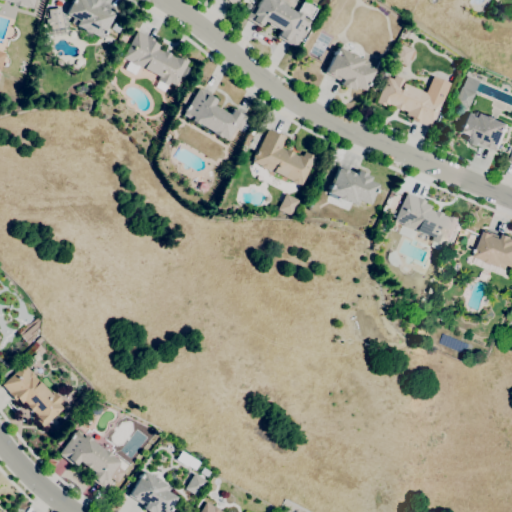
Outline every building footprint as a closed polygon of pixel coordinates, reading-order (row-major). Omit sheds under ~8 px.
[(31,0),(29,8),(19,6),(10,4),(11,3),(0,0),(31,0)] [(99,38),(87,32),(87,33),(81,30),(82,29),(74,25),(76,21),(63,13),(70,0),(96,0),(98,1),(96,3),(113,13),(112,14),(112,15),(103,31),(104,32),(102,35),(101,34),(99,38)] [(292,47),(275,37),(278,30),(262,21),(259,26),(258,25),(257,27),(244,18),(249,10),(244,7),(247,2),(254,7),(258,0),(275,0),(280,3),(279,3),(293,12),(294,11),(295,12),(303,0),(316,8),(309,19),(300,14),(299,16),(308,21),(307,24),(307,25),(303,31),(303,30),(292,47)] [(48,33),(65,32),(64,12),(47,13),(48,33)] [(117,33),(110,29),(113,23),(120,26),(117,33)] [(162,91),(154,87),(157,81),(156,80),(158,77),(138,66),(133,75),(124,69),(128,61),(121,58),(135,31),(145,36),(145,35),(154,40),(153,42),(159,46),(158,49),(162,51),(163,50),(170,54),(169,55),(174,57),(174,56),(177,58),(179,56),(187,60),(184,66),(189,68),(184,78),(179,76),(174,85),(168,82),(166,86),(165,85),(162,91)] [(405,66),(391,60),(398,44),(411,50),(411,51),(414,52),(410,60),(407,59),(405,66)] [(362,90),(354,86),(352,90),(347,88),(339,84),(341,79),(333,75),(333,76),(324,72),(336,47),(348,53),(348,52),(354,55),(353,56),(366,62),(363,67),(372,71),(372,72),(376,74),(373,80),(369,78),(367,82),(367,83),(366,86),(365,86),(362,90)] [(123,68),(118,64),(121,59),(127,62),(123,68)] [(429,128),(419,123),(419,124),(410,120),(411,118),(404,115),(405,111),(401,109),(400,110),(393,107),(394,106),(388,104),(388,105),(385,104),(384,106),(375,103),(386,76),(392,79),(393,75),(405,80),(403,84),(425,93),(426,92),(433,95),(433,96),(441,99),(429,128)] [(467,109),(453,103),(459,87),(460,87),(465,76),(477,81),(473,92),(474,92),(467,109)] [(440,95),(433,93),(436,86),(443,88),(440,95)] [(225,141),(218,137),(210,133),(211,132),(197,124),(196,124),(189,120),(190,119),(181,115),(197,88),(215,98),(211,105),(227,115),(231,108),(246,117),(242,122),(246,125),(242,132),(238,129),(238,130),(232,127),(225,141)] [(496,151),(479,144),(477,147),(469,143),(469,142),(464,140),(466,136),(457,132),(466,112),(475,115),(477,111),(489,117),(490,116),(496,118),(496,119),(508,124),(506,128),(506,129),(505,132),(504,131),(496,151)] [(300,185),(296,184),(296,185),(290,182),(290,181),(265,168),(265,169),(259,167),(260,166),(250,161),(266,130),(272,132),(272,131),(285,137),(280,148),(284,150),(285,149),(292,153),(297,156),(297,155),(301,156),(303,152),(313,157),(300,185)] [(357,205),(352,203),(344,200),(343,201),(337,198),(338,197),(326,192),(337,166),(355,173),(356,170),(365,174),(364,175),(369,177),(367,181),(376,185),(374,189),(375,190),(373,193),(373,192),(368,204),(359,200),(357,205)] [(202,192),(197,189),(200,183),(206,183),(207,189),(202,192)] [(436,249),(429,246),(431,241),(429,240),(431,237),(408,227),(408,228),(401,225),(401,224),(393,221),(405,193),(415,197),(424,201),(423,203),(430,206),(428,209),(433,211),(434,210),(441,213),(441,214),(446,216),(449,217),(450,215),(458,219),(447,244),(442,241),(440,245),(438,244),(436,249)] [(290,216),(276,209),(284,194),(297,200),(290,216)] [(410,238),(398,232),(401,226),(413,231),(410,238)] [(504,269),(500,267),(491,264),(491,265),(485,262),(485,261),(474,257),(484,230),(493,233),(493,234),(502,237),(503,234),(511,237),(511,266),(506,264),(504,269)] [(472,241),(467,239),(470,233),(475,235),(472,241)] [(485,282),(477,279),(480,272),(488,274),(485,282)] [(42,427),(36,420),(37,419),(35,416),(36,415),(32,411),(31,412),(26,406),(27,406),(23,402),(21,404),(16,398),(14,400),(7,393),(8,393),(0,385),(22,364),(29,372),(30,371),(34,376),(33,376),(38,382),(39,381),(50,394),(53,392),(61,401),(58,403),(63,408),(42,427)] [(96,414),(91,413),(89,409),(92,405),(97,405),(100,409),(100,411),(96,414)] [(55,424),(51,420),(56,416),(60,420),(55,424)] [(101,489),(88,478),(89,477),(89,476),(92,472),(89,469),(88,470),(81,464),(77,461),(74,465),(73,464),(71,466),(57,454),(75,430),(83,436),(84,435),(90,439),(89,440),(102,450),(103,449),(110,455),(109,456),(117,462),(108,474),(111,476),(101,489)] [(166,511),(158,511),(157,511),(156,511),(147,511),(141,508),(142,506),(126,496),(127,494),(141,471),(153,478),(153,477),(158,480),(158,481),(165,485),(163,489),(175,497),(169,508),(168,511),(167,511),(166,511)] [(197,497),(183,489),(192,473),(206,481),(197,497)] [(198,511),(204,502),(213,507),(214,506),(219,509),(219,510),(222,511),(198,511)]
